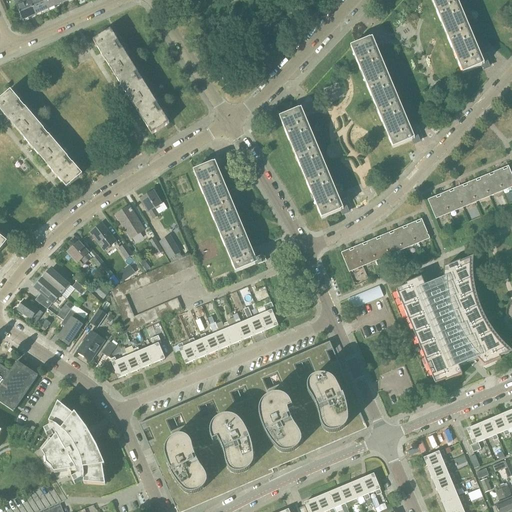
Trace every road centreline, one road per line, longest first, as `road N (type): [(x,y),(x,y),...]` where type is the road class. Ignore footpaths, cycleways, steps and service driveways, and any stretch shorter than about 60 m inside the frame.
road 1 (residential): [(0,298),(94,204),(225,123)]
road 2 (residential): [(302,252),(379,214),(511,76)]
road 3 (residential): [(332,321),(119,412)]
road 4 (residential): [(383,437),(218,511)]
road 5 (residential): [(225,123),(249,109),(353,0)]
road 6 (residential): [(302,252),(225,123)]
road 7 (residential): [(119,412),(0,324)]
road 8 (residential): [(225,123),(147,0)]
road 9 (residential): [(511,383),(383,437)]
road 10 (residential): [(20,511),(53,499),(110,499),(148,483)]
road 11 (residential): [(383,437),(332,321)]
road 12 (residential): [(9,50),(121,0)]
